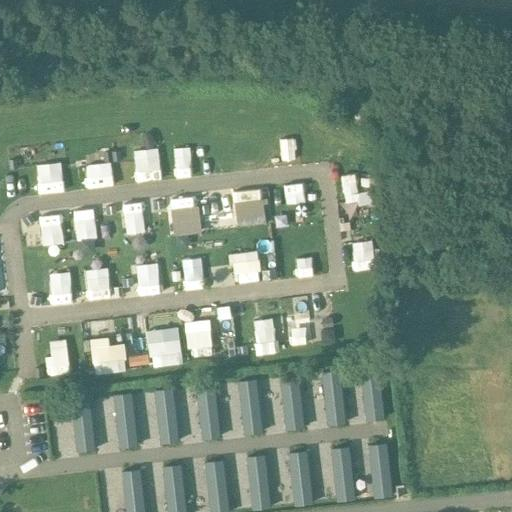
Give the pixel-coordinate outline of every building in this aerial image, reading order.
[(330,271),(326,224),(303,226),(306,256),(283,258),(285,275),(330,271)] [(275,231),(278,257),(305,255),(302,228),(275,231)] [(275,278),(274,269),(262,270),(263,279),(275,278)] [(298,297),(284,298),(286,343),(312,342),(310,307),(299,308),(298,297)] [(217,305),(219,320),(233,318),(230,303),(217,305)] [(188,327),(189,355),(214,355),(213,326),(188,327)] [(112,334),(90,337),(95,373),(129,369),(125,341),(113,343),(112,334)] [(181,337),(150,342),(154,366),(185,361),(181,337)] [(69,338),(54,338),(55,354),(46,354),(47,374),(71,373),(69,338)] [(246,343),(239,344),(241,354),(248,353),(246,343)]
